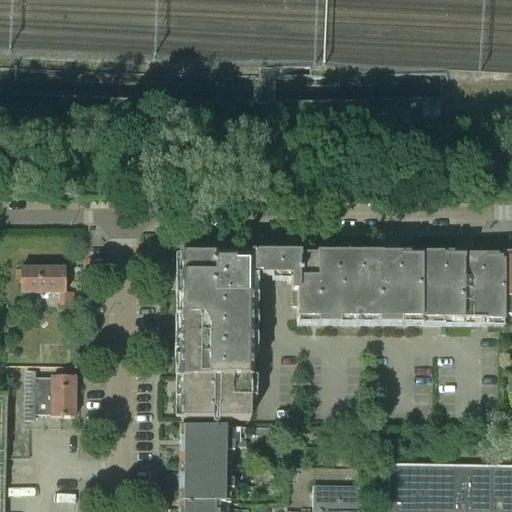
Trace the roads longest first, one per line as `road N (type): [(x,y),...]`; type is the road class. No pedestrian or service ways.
road 1 (residential): [(511,214),(120,218)]
road 2 (residential): [(118,511),(120,218)]
road 3 (residential): [(120,218),(0,218)]
